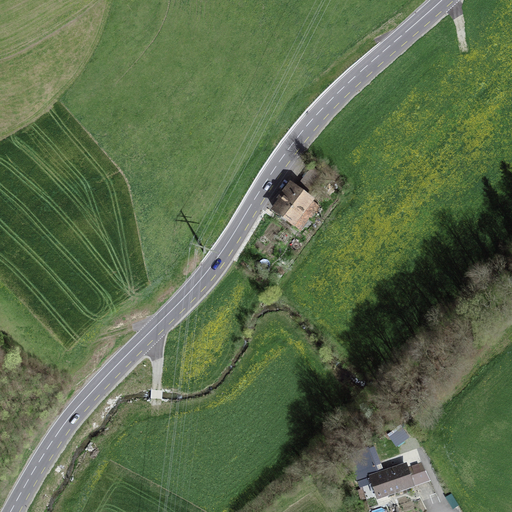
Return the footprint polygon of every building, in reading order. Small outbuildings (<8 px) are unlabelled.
[(296,188),(289,184),(276,202),(278,203),(270,214),(294,232),(296,229),(299,232),(309,218),(307,216),(315,205),(306,198),(323,176),(312,167),(296,188)] [(387,433),(396,446),(410,436),(400,423),(387,433)] [(399,447),(401,451),(411,445),(408,441),(399,447)] [(360,486),(372,482),(377,498),(412,486),(429,480),(422,462),(408,466),(406,460),(393,465),(391,460),(381,463),(378,454),(375,455),(373,447),(370,448),(369,445),(348,452),(360,486)] [(446,496),(453,507),(458,504),(451,492),(446,496)]
